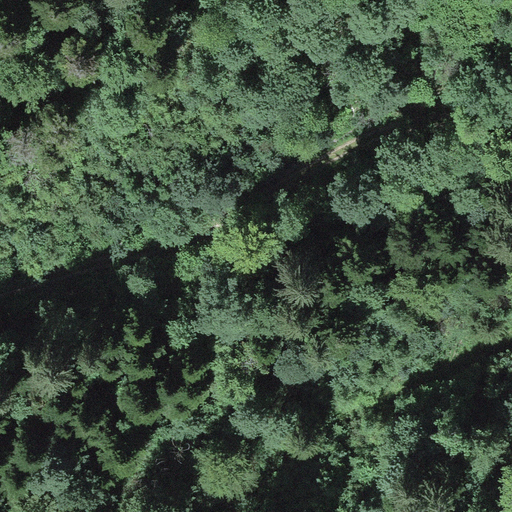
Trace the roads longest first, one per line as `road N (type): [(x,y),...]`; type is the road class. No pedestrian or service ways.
road 1 (track): [(511,115),(375,132),(224,217),(0,291)]
road 2 (track): [(205,511),(382,400),(511,336)]
